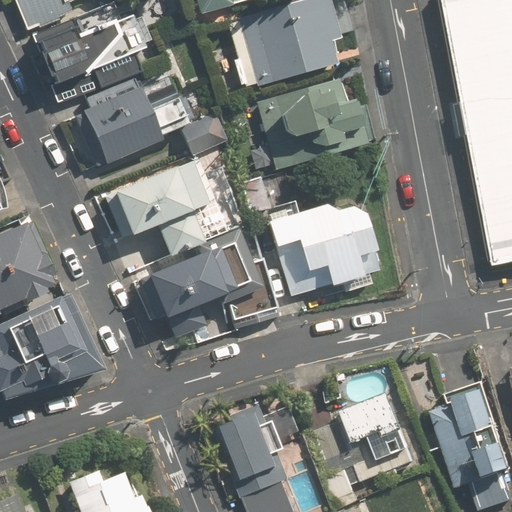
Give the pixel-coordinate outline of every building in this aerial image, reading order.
[(14,0),(27,30),(68,13),(62,1),(64,0),(14,0)] [(195,0),(200,14),(250,0),(195,0)] [(326,0),(308,0),(229,21),(248,91),(343,65),(326,0)] [(511,0),(445,0),(491,265),(511,261),(511,0)] [(102,5),(29,34),(51,90),(144,53),(128,15),(108,23),(102,5)] [(103,165),(162,139),(159,134),(190,120),(172,80),(145,93),(137,76),(86,99),(91,111),(81,115),(103,165)] [(334,79),(255,100),(274,173),(371,148),(358,99),(341,103),(334,79)] [(212,114),(182,129),(195,156),(226,141),(212,114)] [(201,243),(188,212),(209,203),(192,161),(111,194),(128,236),(154,225),(167,256),(192,246),(201,243)] [(327,204),(270,220),(290,296),(337,284),(339,292),(371,283),(368,273),(374,272),(357,207),(329,214),(327,204)] [(23,222),(0,232),(0,309),(20,300),(22,305),(55,289),(23,222)] [(161,316),(217,295),(221,307),(226,305),(233,324),(275,309),(256,259),(250,262),(239,232),(193,249),(196,256),(145,275),(161,316)] [(62,293),(0,321),(0,401),(45,381),(49,391),(97,369),(62,293)] [(493,428),(480,389),(450,399),(453,406),(429,414),(455,494),(470,489),(478,511),(491,511),(511,505),(511,503),(502,472),(507,471),(499,445),(472,454),(466,437),(493,428)] [(386,396),(341,413),(353,443),(367,438),(376,460),(407,448),(386,396)] [(256,409),(219,424),(239,475),(232,478),(245,511),(295,511),(283,481),(291,478),(278,445),(300,436),(290,411),(269,420),(271,425),(264,428),(256,409)] [(96,472),(67,485),(78,511),(147,511),(137,488),(129,491),(121,473),(101,482),(96,472)] [(0,511),(35,511),(33,511),(20,511),(14,494),(0,498),(0,511)]
